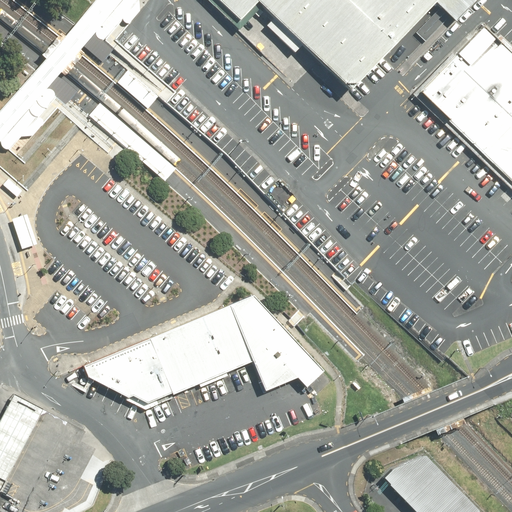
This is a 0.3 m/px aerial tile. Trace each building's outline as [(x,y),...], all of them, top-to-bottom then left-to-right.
[(0,111),(0,141),(1,141),(1,146),(4,149),(9,149),(21,137),(33,136),(44,123),(44,120),(42,119),(41,118),(39,117),(54,100),(54,98),(55,96),(55,93),(53,90),(50,89),(47,89),(59,76),(84,46),(96,33),(97,37),(99,38),(101,39),(105,39),(123,19),(124,21),(125,22),(127,23),(129,23),(140,11),(139,0),(95,0),(93,3),(75,24),(35,69),(0,111)] [(264,5),(353,88),(382,59),(437,2),(444,9),(457,21),(476,0),(220,0),(241,19),(260,1),(264,5)] [(511,53),(483,26),(420,92),(511,180),(511,53)] [(128,70),(117,82),(148,109),(158,97),(128,70)] [(100,104),(89,116),(165,181),(176,169),(100,104)] [(8,179),(4,184),(17,196),(22,191),(8,179)] [(27,214),(12,219),(22,249),(37,244),(27,214)] [(217,311),(84,366),(89,377),(129,398),(133,396),(148,403),(173,393),(173,395),(253,362),(266,391),(298,378),(307,387),(323,373),(251,296),(238,302),(217,311)] [(0,418),(0,493),(42,410),(13,396),(0,418)] [(473,511),(474,511),(418,453),(391,464),(377,477),(409,511),(473,511)]
